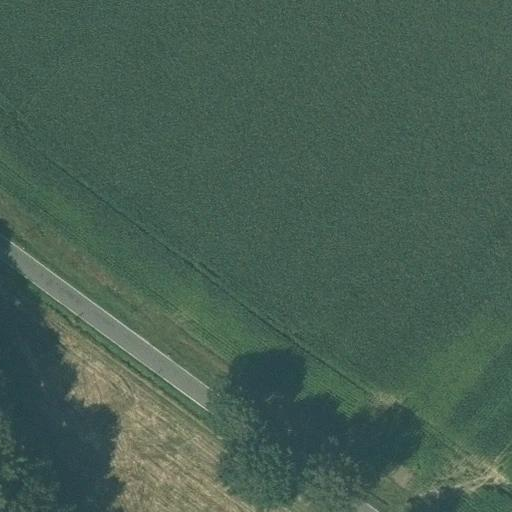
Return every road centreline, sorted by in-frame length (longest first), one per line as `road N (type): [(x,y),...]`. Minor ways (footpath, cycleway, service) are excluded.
road 1 (secondary): [(356,511),(0,252)]
road 2 (track): [(0,383),(56,511)]
